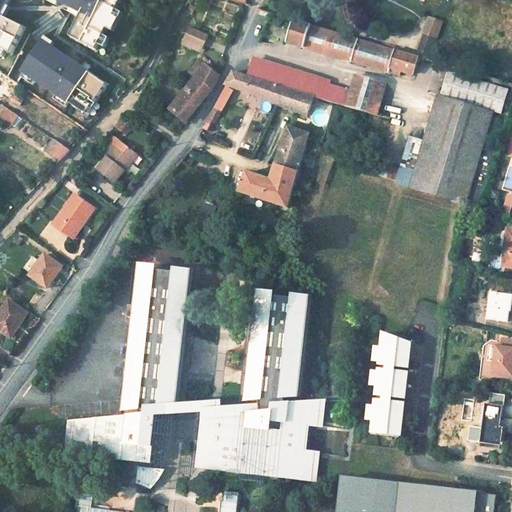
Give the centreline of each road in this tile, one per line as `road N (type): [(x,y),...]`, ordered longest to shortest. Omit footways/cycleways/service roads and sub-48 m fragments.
road 1 (residential): [(0,397),(106,240),(188,138),(260,0)]
road 2 (residential): [(433,324),(418,461),(511,477)]
